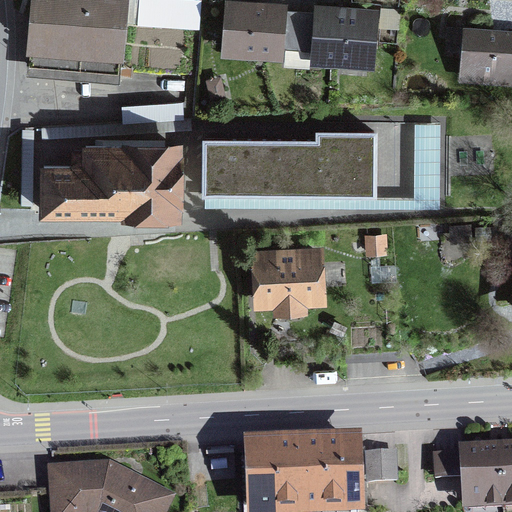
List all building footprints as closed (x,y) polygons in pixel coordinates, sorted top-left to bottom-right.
[(33,0),(28,65),(118,72),(124,0),(33,0)] [(140,0),(139,23),(199,28),(200,0),(140,0)] [(298,49),(300,14),(283,13),(283,8),(282,11),(264,9),(264,6),(228,3),(231,5),(227,49),(279,53),(280,48),(286,48),(285,64),(296,65),(298,49)] [(298,49),(296,65),(308,66),(309,50),(313,50),(313,58),(368,62),(372,14),(336,11),(336,14),(317,12),(317,15),(300,14),(298,49)] [(466,75),(511,79),(511,31),(506,31),(505,38),(499,38),(498,33),(494,30),(469,28),(466,75)] [(442,202),(443,119),(416,118),(415,202),(442,202)] [(318,139),(205,138),(204,190),(373,192),(374,131),(318,130),(318,139)] [(43,165),(43,210),(175,211),(176,146),(85,145),(85,150),(74,150),(74,166),(43,165)] [(368,236),(368,252),(384,251),(383,235),(368,236)] [(258,254),(260,302),(278,301),(279,306),(301,305),(301,299),(319,299),(316,251),(258,254)] [(250,451),(253,511),(358,507),(355,446),(250,451)] [(511,448),(500,450),(503,500),(511,498),(511,448)] [(503,500),(500,450),(463,452),(466,502),(502,500),(503,500)] [(53,471),(55,511),(162,511),(169,498),(108,467),(53,471)]
